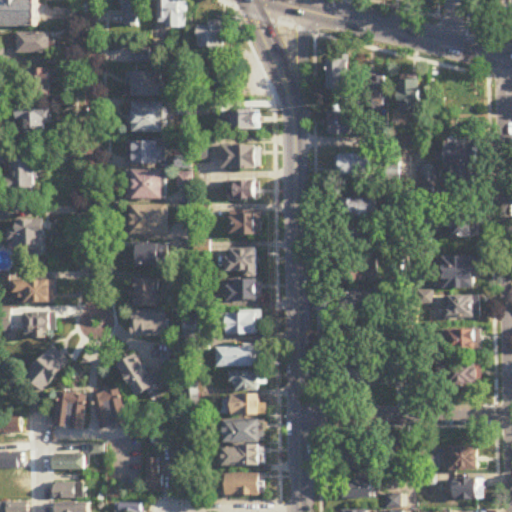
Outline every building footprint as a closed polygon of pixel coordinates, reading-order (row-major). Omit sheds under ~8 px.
[(0,0),(0,28),(39,28),(39,0),(0,0)] [(125,0),(126,27),(147,27),(146,0),(125,0)] [(160,0),(160,29),(186,29),(185,0),(160,0)] [(511,0),(498,0),(498,13),(511,13),(511,0)] [(200,52),(225,52),(225,28),(200,28),(200,52)] [(52,55),(52,34),(19,34),(19,55),(52,55)] [(352,102),(352,61),(328,60),(328,102),(352,102)] [(23,99),(53,99),(52,70),(23,71),(23,99)] [(165,98),(165,74),(128,74),(128,98),(165,98)] [(421,107),(421,80),(398,80),(398,107),(421,107)] [(165,105),(129,105),(129,134),(165,134),(165,105)] [(262,111),(232,111),(232,132),(262,132),(262,111)] [(353,113),(326,113),(326,137),(353,137),(353,113)] [(47,114),(19,114),(19,141),(38,141),(38,133),(47,133),(47,114)] [(166,166),(167,143),(129,142),(128,165),(166,166)] [(446,192),(481,192),(481,146),(446,145),(446,192)] [(263,171),(263,147),(224,147),(224,171),(263,171)] [(373,156),(337,156),(337,178),(373,178),(373,156)] [(12,191),(36,191),(36,163),(12,163),(12,191)] [(420,200),(439,200),(439,166),(420,166),(420,200)] [(164,172),(128,172),(128,201),(164,201),(164,172)] [(192,176),(179,176),(180,194),(193,193),(192,176)] [(257,183),(235,183),(235,201),(257,201),(257,183)] [(378,219),(378,201),(337,201),(337,219),(378,219)] [(169,207),(132,207),(132,237),(169,238),(169,207)] [(453,240),(478,240),(478,208),(453,208),(453,240)] [(263,214),(232,214),(232,237),(263,237),(263,214)] [(11,231),(10,242),(17,242),(16,262),(46,263),(47,222),(18,221),(18,232),(11,231)] [(377,231),(339,231),(339,252),(377,252),(377,231)] [(168,268),(168,247),(138,247),(138,268),(168,268)] [(212,259),(213,251),(199,249),(197,257),(212,259)] [(228,277),(259,277),(259,251),(228,251),(228,277)] [(444,258),(444,291),(480,291),(480,258),(444,258)] [(343,282),(378,282),(378,259),(343,259),(343,282)] [(137,281),(137,309),(163,309),(163,281),(137,281)] [(57,282),(16,282),(16,305),(57,305),(57,282)] [(229,303),(260,303),(260,282),(229,282),(229,303)] [(375,315),(375,293),(340,293),(340,315),(375,315)] [(480,320),(480,297),(447,297),(447,320),(480,320)] [(133,338),(166,338),(166,313),(133,313),(133,338)] [(55,314),(25,314),(25,339),(55,339),(55,314)] [(227,315),(227,337),(259,337),(259,315),(227,315)] [(482,353),(482,332),(450,332),(450,353),(482,353)] [(71,364),(54,348),(26,378),(44,394),(71,364)] [(218,349),(218,369),(260,369),(260,349),(218,349)] [(140,403),(170,386),(163,373),(151,379),(139,357),(120,366),(140,403)] [(340,386),(381,386),(381,363),(340,363),(340,386)] [(392,386),(407,386),(407,363),(392,363),(392,386)] [(441,390),(481,390),(481,364),(441,364),(441,390)] [(236,385),(236,393),(261,393),(261,373),(232,373),(231,385),(236,385)] [(94,399),(104,431),(129,423),(120,391),(94,399)] [(199,406),(199,391),(186,391),(186,406),(199,406)] [(86,430),(87,396),(60,395),(60,430),(86,430)] [(263,397),(230,397),(230,408),(226,408),(226,417),(263,417),(263,397)] [(0,433),(21,434),(21,418),(0,418),(0,433)] [(225,444),(265,444),(265,422),(225,422),(225,444)] [(220,448),(220,468),(265,468),(265,448),(220,448)] [(480,448),(451,448),(451,472),(480,472),(480,448)] [(408,471),(408,449),(388,450),(388,471),(408,471)] [(347,472),(372,472),(372,450),(347,450),(347,472)] [(170,451),(170,485),(186,485),(186,451),(170,451)] [(85,471),(85,458),(54,458),(54,471),(85,471)] [(438,458),(426,458),(427,471),(439,470),(438,458)] [(148,459),(148,493),(161,493),(161,459),(148,459)] [(262,498),(262,475),(222,475),(222,498),(262,498)] [(373,500),(373,480),(345,480),(345,500),(373,500)] [(484,481),(455,481),(455,501),(484,501),(484,481)] [(54,499),(83,499),(83,485),(54,485),(54,499)]
